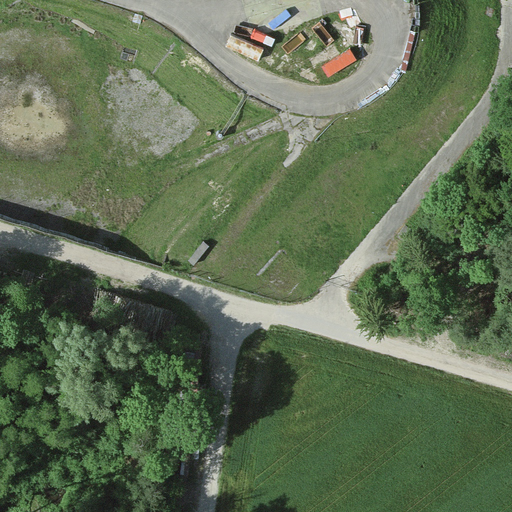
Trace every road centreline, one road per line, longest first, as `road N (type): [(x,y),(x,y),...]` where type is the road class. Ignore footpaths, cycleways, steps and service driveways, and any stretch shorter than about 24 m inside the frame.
road 1 (track): [(320,329),(0,232)]
road 2 (track): [(207,511),(232,302)]
road 3 (unclassified): [(511,386),(320,329)]
